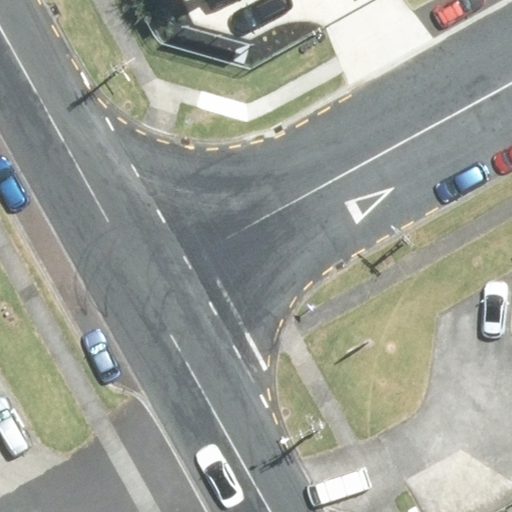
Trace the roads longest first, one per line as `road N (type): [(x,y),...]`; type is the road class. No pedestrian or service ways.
road 1 (unclassified): [(511,79),(145,282)]
road 2 (unclassified): [(0,23),(145,282)]
road 3 (unclassified): [(145,282),(277,511)]
